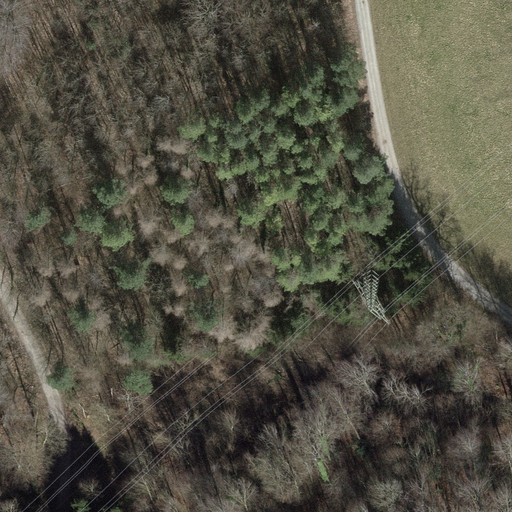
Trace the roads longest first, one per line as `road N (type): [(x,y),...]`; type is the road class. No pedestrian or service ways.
road 1 (track): [(366,0),(388,140),(424,233),(511,319)]
road 2 (track): [(62,511),(64,442),(0,278)]
